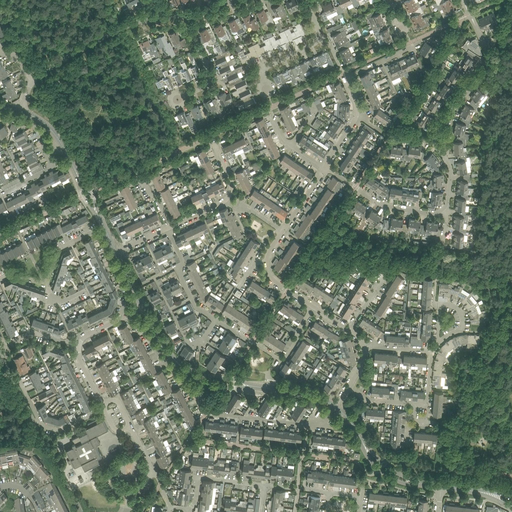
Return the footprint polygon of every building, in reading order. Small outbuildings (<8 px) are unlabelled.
[(140,0),(140,1),(139,0),(125,0),(129,6),(128,7),(128,8),(124,9),(127,16),(134,12),(133,11),(134,10),(137,9),(143,6),(140,0)] [(291,0),(286,3),(290,13),(294,11),(293,9),(300,6),(298,4),(296,0),(291,0)] [(347,6),(344,0),(338,0),(341,5),(338,6),(341,13),(344,11),(342,8),(347,6)] [(452,4),(451,1),(450,1),(449,0),(448,0),(444,2),(443,0),(441,0),(436,2),(438,6),(437,6),(439,10),(443,9),(452,4)] [(416,3),(406,7),(407,11),(408,10),(409,12),(414,10),(415,12),(422,9),(418,1),(416,3)] [(332,2),(327,4),(331,13),(336,11),(338,14),(341,13),(338,6),(335,8),(332,2)] [(287,15),(284,8),(282,3),(278,5),(279,6),(272,9),(276,17),(279,15),(281,18),(287,15)] [(331,13),(327,4),(322,7),(325,13),(322,14),(325,20),(328,19),(326,15),(331,13)] [(454,8),(452,4),(443,9),(444,12),(441,13),(444,18),(451,15),(451,14),(450,15),(449,12),(454,10),(453,8),(454,8)] [(274,23),(270,14),(267,16),(264,9),(257,13),(261,22),(265,20),(267,26),(274,23)] [(421,14),(424,13),(422,9),(415,12),(417,15),(411,17),(412,19),(411,20),(413,23),(423,18),(421,14)] [(500,19),(498,14),(495,15),(494,12),(489,15),(492,23),(498,21),(497,20),(500,19)] [(382,18),(380,13),(374,16),(373,13),(368,15),(366,16),(370,24),(382,18)] [(243,23),(242,23),(245,29),(247,28),(247,27),(250,25),(253,30),(259,27),(256,19),(255,18),(252,19),(249,14),(243,18),(245,22),(243,23)] [(492,23),(489,15),(484,17),(488,25),(489,29),(494,27),(492,23)] [(429,25),(428,21),(425,17),(413,23),(415,26),(416,28),(421,25),(423,28),(422,28),(429,25)] [(488,25),(484,17),(479,19),(481,25),(479,26),(481,29),(488,25)] [(379,26),(385,23),(382,18),(370,24),(374,32),(380,29),(379,26)] [(235,19),(228,22),(231,27),(233,32),(232,32),(233,34),(235,34),(238,33),(238,35),(245,32),(244,28),(241,24),(238,25),(235,19)] [(300,23),(295,25),(297,30),(294,31),(300,42),(303,41),(301,37),(300,38),(300,36),(305,34),(300,23)] [(229,33),(227,29),(224,30),(221,24),(214,27),(219,37),(220,40),(224,39),(225,41),(228,39),(228,40),(232,38),(229,33)] [(338,33),(332,35),(334,41),(344,36),(346,35),(344,30),(345,30),(343,27),(341,28),(337,30),(338,33)] [(291,32),(289,28),(284,30),(289,41),(294,39),(295,40),(296,44),(300,42),(294,31),(291,32)] [(199,37),(204,48),(204,47),(202,43),(208,40),(210,44),(216,41),(213,34),(209,35),(207,29),(200,32),(201,36),(199,37)] [(382,32),(380,29),(374,32),(375,35),(379,33),(381,38),(390,34),(387,29),(382,32)] [(289,41),(284,30),(279,33),(281,37),(279,38),(284,50),(287,48),(285,45),(284,44),(289,41)] [(187,44),(184,38),(180,40),(176,31),(169,34),(171,38),(174,44),(175,47),(180,45),(181,46),(184,45),(187,44)] [(284,50),(279,38),(276,40),(274,35),(273,36),(271,32),(267,34),(269,38),(274,48),(279,46),(280,47),(279,48),(281,51),(284,50)] [(392,39),(390,34),(381,38),(383,43),(380,45),(381,48),(388,45),(387,42),(392,39)] [(156,43),(158,48),(165,46),(169,54),(170,53),(172,57),(176,55),(174,52),(172,46),(170,42),(168,43),(164,35),(161,37),(161,36),(155,39),(157,43),(156,43)] [(344,36),(334,41),(337,46),(343,43),(344,46),(351,43),(349,40),(346,41),(344,36)] [(266,44),(263,46),(268,57),(271,56),(270,52),(269,52),(269,51),(274,48),(269,38),(264,40),(266,44)] [(470,42),(468,45),(467,44),(466,44),(465,44),(464,45),(463,45),(462,47),(468,50),(467,52),(468,52),(474,56),(475,53),(480,57),(481,56),(480,56),(481,54),(482,54),(479,46),(478,46),(477,45),(478,44),(476,39),(475,39),(472,41),(471,40),(470,42)] [(159,55),(156,49),(154,44),(151,46),(148,40),(143,43),(143,42),(139,44),(141,47),(141,46),(145,54),(147,54),(150,53),(151,55),(154,53),(156,57),(159,55)] [(425,42),(423,47),(430,52),(434,45),(427,41),(426,42),(425,42)] [(268,57),(263,46),(260,47),(258,43),(253,45),(258,56),(263,53),(264,55),(263,55),(265,59),(268,57)] [(345,49),(339,51),(342,57),(351,52),(349,47),(352,46),(351,43),(344,46),(345,49)] [(258,56),(253,45),(248,47),(250,52),(247,53),(253,64),(256,63),(254,59),(254,60),(253,58),(258,56)] [(433,53),(430,52),(423,47),(420,51),(425,54),(424,56),(426,58),(427,56),(431,58),(433,53)] [(231,60),(229,55),(230,54),(230,53),(229,50),(223,52),(219,54),(216,56),(217,59),(215,60),(218,66),(220,65),(228,61),(231,60)] [(253,64),(247,53),(245,54),(242,50),(241,50),(237,52),(242,63),(248,61),(248,62),(249,66),(253,64)] [(325,54),(324,53),(324,52),(323,52),(322,52),(322,53),(322,54),(318,56),(318,57),(322,65),(327,62),(329,65),(330,67),(334,65),(327,51),(327,53),(325,54)] [(358,59),(357,56),(353,57),(351,52),(342,57),(344,62),(350,59),(352,62),(358,59)] [(476,61),(472,59),(474,56),(468,52),(466,55),(468,56),(464,61),(473,66),(476,61)] [(415,53),(410,56),(414,65),(418,63),(423,73),(426,69),(423,65),(420,57),(417,58),(415,53)] [(318,57),(316,58),(315,57),(315,56),(314,56),(313,56),(313,57),(313,58),(309,60),(309,61),(313,69),(318,66),(320,70),(321,71),(325,70),(322,65),(318,57)] [(406,63),(404,64),(407,70),(410,69),(409,67),(414,65),(410,56),(404,58),(406,63)] [(202,74),(194,58),(191,60),(194,66),(191,68),(191,67),(188,68),(187,68),(190,74),(195,72),(197,76),(201,75),(202,74)] [(232,70),(230,66),(234,64),(235,62),(233,59),(231,60),(228,61),(220,65),(222,68),(219,69),(222,75),(228,72),(232,70)] [(473,66),(464,61),(462,59),(459,64),(457,62),(455,65),(461,69),(463,66),(470,71),(473,66)] [(309,61),(307,62),(306,61),(306,60),(305,60),(304,61),(304,62),(300,64),(300,65),(304,73),(309,71),(311,74),(312,76),(316,74),(313,69),(309,61)] [(399,61),(394,63),(399,74),(403,72),(405,77),(407,77),(409,76),(407,70),(404,64),(401,65),(399,61)] [(192,78),(190,74),(187,68),(188,68),(185,62),(181,64),(183,68),(179,70),(180,71),(178,72),(181,78),(185,76),(187,80),(192,79),(192,78)] [(399,74),(394,63),(388,66),(390,70),(388,72),(392,80),(400,77),(399,74)] [(300,65),(298,67),(297,65),(296,65),(295,65),(295,66),(291,68),(291,70),(295,77),(300,75),(302,78),(303,80),(307,78),(304,73),(300,65)] [(459,71),(461,69),(455,65),(453,68),(455,69),(452,73),(460,79),(463,74),(459,71)] [(183,82),(181,78),(178,72),(176,66),(172,68),(174,71),(171,72),(171,73),(168,74),(172,82),(176,80),(178,84),(182,83),(183,83),(183,82)] [(240,78),(238,73),(242,71),(242,69),(241,66),(236,68),(232,70),(228,72),(229,75),(227,76),(230,82),(240,78)] [(8,71),(7,71),(6,69),(0,72),(0,81),(2,80),(7,78),(6,76),(8,75),(8,74),(9,73),(8,71)] [(291,70),(289,71),(288,70),(288,69),(287,69),(286,69),(286,70),(286,71),(282,73),(282,74),(286,82),(291,79),(293,82),(294,84),(298,82),(295,77),(291,70)] [(366,74),(360,76),(363,82),(372,77),(375,76),(372,69),(365,72),(366,74)] [(174,86),(172,82),(168,74),(166,70),(163,72),(166,78),(163,80),(163,79),(160,80),(162,86),(164,85),(166,90),(173,86),(173,87),(174,86)] [(282,74),(280,75),(279,74),(279,73),(278,73),(277,74),(277,75),(273,77),(277,86),(282,83),(284,87),(285,88),(288,87),(286,82),(282,74)] [(457,84),(460,79),(452,73),(449,78),(447,77),(446,80),(451,84),(453,81),(457,84)] [(245,87),(248,85),(245,79),(242,80),(241,77),(240,78),(230,82),(228,83),(229,87),(231,87),(235,85),(238,90),(245,86),(245,87)] [(365,87),(374,82),(372,77),(363,82),(365,87)] [(13,84),(10,79),(8,80),(7,78),(2,80),(3,83),(5,88),(13,84)] [(450,86),(451,84),(446,80),(444,83),(445,84),(442,88),(451,94),(454,89),(450,86)] [(342,87),(340,82),(337,83),(336,81),(329,84),(333,91),(342,87)] [(367,92),(377,88),(374,82),(365,87),(367,92)] [(15,89),(13,84),(5,88),(7,93),(15,89)] [(252,94),(250,89),(249,88),(246,89),(245,87),(245,86),(238,90),(232,92),(234,96),(235,96),(240,94),(242,99),(249,95),(249,96),(252,94)] [(491,91),(485,86),(482,91),(478,88),(474,92),(482,99),(485,94),(487,95),(491,91)] [(344,92),(342,87),(333,91),(335,97),(344,92)] [(379,93),(377,88),(367,92),(370,97),(376,94),(379,93)] [(447,99),(451,94),(442,88),(439,93),(436,91),(434,94),(440,98),(442,95),(447,99)] [(17,94),(15,89),(7,93),(2,95),(2,98),(9,98),(10,98),(17,94)] [(226,95),(226,93),(225,92),(217,96),(219,100),(222,105),(231,100),(233,103),(234,103),(233,100),(230,93),(229,93),(230,93),(226,95)] [(320,99),(318,96),(314,98),(312,92),(308,94),(310,98),(313,99),(314,101),(320,99)] [(347,98),(344,92),(335,97),(338,102),(345,98),(347,98)] [(482,99),(474,92),(470,97),(474,100),(472,103),(477,107),(480,104),(478,103),(482,99)] [(438,100),(440,98),(434,94),(433,93),(428,100),(439,108),(443,103),(438,100)] [(379,99),(376,94),(370,97),(367,98),(369,103),(379,99)] [(256,103),(254,99),(253,97),(251,98),(249,96),(249,95),(242,99),(236,101),(238,105),(240,105),(244,103),(246,108),(256,103)] [(346,101),(345,98),(338,102),(337,109),(339,110),(350,110),(350,104),(346,104),(346,101)] [(224,117),(220,107),(218,104),(216,100),(213,101),(212,100),(211,100),(210,99),(204,102),(207,110),(210,108),(211,111),(216,109),(220,119),(224,117)] [(381,105),(379,99),(369,103),(372,109),(377,106),(378,106),(381,105)] [(436,113),(439,108),(428,100),(423,108),(425,109),(430,112),(432,110),(436,113)] [(475,112),(477,107),(472,103),(470,106),(465,104),(462,109),(472,114),(473,111),(475,112)] [(282,114),(291,110),(289,104),(280,109),(282,114)] [(209,120),(204,109),(202,105),(198,106),(198,105),(195,106),(190,108),(192,113),(195,118),(202,115),(204,119),(206,118),(207,121),(209,120)] [(378,120),(384,112),(379,108),(378,106),(377,106),(372,109),(370,110),(372,113),(375,115),(373,117),(378,120)] [(349,116),(350,110),(339,110),(337,109),(336,117),(343,121),(345,119),(345,116),(349,116)] [(429,115),(430,112),(425,109),(423,112),(422,111),(419,115),(421,117),(430,123),(433,118),(429,115)] [(470,117),(472,114),(462,109),(460,114),(465,117),(463,120),(469,122),(471,120),(469,119),(470,117)] [(291,116),(294,115),(291,110),(282,114),(285,119),(291,116)] [(184,111),(177,115),(179,119),(180,121),(178,122),(180,125),(188,122),(192,132),(197,130),(190,114),(186,115),(184,111)] [(383,123),(388,115),(384,112),(378,120),(383,123)] [(391,126),(395,120),(398,112),(397,112),(393,118),(388,115),(383,123),(387,127),(389,125),(391,126)] [(343,121),(336,117),(333,114),(329,119),(333,122),(342,127),(345,123),(343,121)] [(294,121),(291,116),(285,119),(282,120),(284,126),(294,121)] [(427,127),(430,123),(421,117),(418,122),(413,118),(411,121),(415,124),(421,127),(422,125),(427,127)] [(255,121),(258,126),(258,127),(266,123),(263,118),(255,121)] [(465,130),(466,124),(469,125),(469,122),(463,120),(462,123),(456,122),(455,128),(465,130)] [(299,129),(297,126),(296,127),(294,121),(284,126),(287,131),(291,129),(293,132),(299,129)] [(338,132),(342,127),(333,122),(330,126),(338,132)] [(268,128),(266,123),(258,127),(260,132),(268,128)] [(1,125),(0,125),(0,129),(3,136),(8,133),(6,129),(4,125),(2,126),(1,125)] [(335,137),(338,132),(330,126),(325,134),(330,137),(332,135),(335,137)] [(366,129),(363,127),(360,132),(369,138),(371,138),(372,138),(373,137),(373,136),(372,135),(372,134),(374,131),(367,126),(366,129)] [(270,134),(268,128),(260,132),(263,137),(270,134)] [(469,134),(464,133),(465,130),(455,128),(454,133),(459,135),(458,138),(465,139),(468,139),(469,134)] [(23,132),(12,137),(15,142),(27,136),(26,133),(24,133),(23,132)] [(369,138),(360,132),(356,137),(365,142),(368,138),(369,138)] [(273,139),(270,134),(263,137),(265,142),(273,139)] [(303,146),(309,137),(304,134),(298,142),(303,146)] [(313,140),(313,141),(315,138),(310,135),(309,137),(303,146),(308,149),(313,140)] [(15,142),(14,142),(17,147),(21,145),(28,141),(27,140),(29,139),(27,136),(15,142)] [(247,139),(245,140),(244,137),(239,140),(242,147),(243,148),(244,151),(251,148),(247,139)] [(365,142),(356,137),(353,141),(362,147),(365,142)] [(463,148),(463,142),(465,142),(465,139),(458,138),(458,142),(453,142),(453,148),(463,148)] [(275,144),(273,139),(265,142),(268,147),(275,144)] [(30,142),(29,140),(28,141),(21,145),(24,149),(34,145),(32,141),(30,142)] [(242,147),(239,140),(234,142),(237,150),(242,147)] [(312,152),(318,144),(313,141),(313,140),(308,149),(312,152)] [(362,147),(353,141),(350,146),(359,152),(362,147)] [(237,150),(234,142),(228,144),(232,152),(237,150)] [(228,144),(223,147),(227,155),(225,155),(227,160),(234,157),(234,156),(232,153),(232,152),(228,144)] [(270,153),(278,149),(275,144),(268,147),(269,151),(270,153)] [(317,155),(323,147),(318,144),(312,152),(317,155)] [(396,155),(397,145),(392,144),(391,146),(388,146),(387,157),(390,157),(390,154),(396,155)] [(414,156),(415,145),(410,144),(409,149),(406,149),(405,151),(405,156),(406,157),(410,160),(412,157),(413,158),(413,157),(414,156)] [(35,148),(34,145),(24,149),(26,154),(25,155),(33,151),(34,150),(33,148),(35,148)] [(396,155),(395,159),(403,160),(404,158),(405,156),(405,151),(402,151),(403,146),(397,145),(396,155)] [(415,145),(414,156),(419,156),(419,158),(421,159),(425,152),(420,151),(421,146),(415,145)] [(359,152),(350,146),(347,151),(349,153),(349,152),(355,156),(359,152)] [(328,150),(323,147),(317,155),(322,159),(328,150)] [(205,148),(197,152),(199,157),(207,154),(205,148)] [(463,153),(463,148),(453,148),(453,154),(459,154),(460,158),(466,157),(466,153),(463,153)] [(280,154),(278,149),(270,153),(271,154),(272,158),(280,154)] [(27,160),(37,155),(35,152),(34,153),(33,151),(25,155),(27,160)] [(349,152),(349,153),(346,157),(355,163),(358,158),(355,156),(349,152)] [(428,156),(425,152),(421,159),(423,161),(425,160),(428,164),(436,157),(432,153),(428,156)] [(209,159),(207,154),(199,157),(202,162),(209,159)] [(285,165),(290,158),(285,154),(280,161),(285,165)] [(38,158),(37,155),(27,160),(29,165),(38,161),(37,159),(38,158)] [(355,163),(346,157),(343,162),(351,168),(355,163)] [(440,162),(436,157),(428,164),(426,165),(428,169),(429,170),(430,169),(431,172),(439,169),(436,165),(440,162)] [(467,161),(466,157),(460,158),(460,162),(455,162),(456,168),(466,166),(465,161),(467,161)] [(290,168),(294,161),(290,158),(285,165),(290,168)] [(212,164),(209,159),(202,162),(204,168),(212,164)] [(38,162),(38,161),(29,165),(32,170),(42,165),(40,162),(38,162)] [(257,161),(252,164),(255,170),(260,167),(257,161)] [(294,171),(299,164),(294,161),(290,168),(294,171)] [(351,168),(343,162),(340,167),(348,172),(351,168)] [(214,169),(212,164),(204,168),(207,173),(214,169)] [(299,174),(304,167),(299,164),(294,171),(299,174)] [(470,177),(469,172),(471,171),(470,166),(466,166),(456,168),(457,174),(463,173),(463,177),(470,177)] [(245,168),(236,172),(238,178),(246,174),(247,174),(250,172),(248,167),(245,169),(245,168)] [(304,178),(309,171),(304,167),(299,174),(304,178)] [(439,174),(439,169),(431,172),(432,174),(434,174),(433,180),(444,180),(444,174),(439,174)] [(61,179),(57,171),(54,172),(53,170),(51,171),(56,181),(61,179)] [(59,170),(57,171),(61,179),(62,181),(68,178),(66,173),(65,174),(63,171),(60,172),(59,170)] [(160,175),(158,170),(150,174),(153,179),(160,175)] [(56,181),(51,171),(49,172),(50,174),(47,176),(51,183),(56,181)] [(304,178),(303,179),(301,181),(300,183),(302,184),(306,179),(309,181),(313,174),(309,171),(304,178)] [(9,181),(8,178),(7,178),(4,174),(0,175),(0,181),(3,181),(4,183),(9,181)] [(47,176),(46,174),(44,175),(45,177),(42,178),(46,186),(51,183),(47,176)] [(241,183),(249,179),(246,174),(238,178),(241,183)] [(163,180),(160,175),(153,179),(155,184),(163,180)] [(369,187),(375,179),(370,175),(364,184),(369,187)] [(329,177),(327,180),(339,188),(341,185),(342,183),(343,183),(333,177),(331,180),(330,179),(330,178),(329,177)] [(467,187),(468,182),(470,182),(470,177),(463,177),(463,181),(458,181),(457,186),(467,187)] [(46,186),(42,178),(41,179),(42,181),(39,183),(43,191),(48,188),(46,186)] [(251,185),(249,179),(241,183),(243,188),(244,188),(247,192),(252,188),(250,185),(251,185)] [(374,190),(380,182),(375,179),(369,187),(374,190)] [(443,186),(444,180),(433,180),(430,179),(430,180),(431,180),(430,184),(429,185),(428,185),(427,187),(426,188),(431,188),(438,189),(438,186),(443,186)] [(165,186),(163,180),(155,184),(158,189),(165,186)] [(327,180),(325,183),(327,184),(328,183),(329,184),(327,187),(334,192),(335,192),(336,193),(335,192),(337,190),(337,191),(339,188),(327,180)] [(222,181),(217,183),(220,191),(225,188),(222,181)] [(43,191),(39,183),(36,184),(35,182),(33,183),(38,193),(43,191)] [(379,194),(384,185),(380,182),(374,190),(379,194)] [(38,193),(33,183),(31,184),(32,186),(29,188),(34,198),(39,195),(38,193)] [(220,191),(217,183),(211,186),(212,187),(215,193),(220,191)] [(130,189),(128,184),(120,187),(123,193),(130,189)] [(389,196),(391,189),(389,188),(384,185),(379,194),(384,197),(384,196),(389,196)] [(467,193),(467,187),(457,186),(457,192),(462,193),(461,196),(468,196),(468,193),(467,193)] [(169,187),(165,189),(161,191),(163,196),(171,192),(169,187)] [(212,187),(207,189),(210,197),(216,194),(215,193),(212,187)] [(327,187),(324,190),(326,191),(325,192),(331,197),(332,197),(335,192),(334,192),(327,187)] [(34,198),(29,188),(27,188),(28,191),(25,192),(29,200),(34,198)] [(254,199),(259,192),(254,189),(254,190),(252,188),(247,192),(250,195),(250,196),(254,199)] [(438,192),(438,189),(431,188),(431,192),(433,192),(432,197),(442,199),(443,193),(438,192)] [(133,194),(130,189),(123,193),(125,198),(133,194)] [(210,197),(207,189),(202,191),(205,199),(210,197)] [(413,191),(412,201),(417,202),(418,197),(421,198),(422,191),(419,190),(419,192),(413,191)] [(29,200),(25,192),(22,194),(21,191),(19,192),(24,202),(29,200)] [(205,199),(202,191),(196,194),(200,202),(205,199)] [(24,202),(19,192),(18,193),(19,195),(16,197),(20,205),(24,202)] [(173,198),(171,192),(163,196),(166,201),(173,198)] [(259,202),(264,195),(259,192),(254,199),(259,202)] [(323,193),(320,196),(328,201),(329,201),(332,197),(331,197),(325,192),(324,194),(323,193)] [(135,199),(133,194),(125,198),(128,203),(135,199)] [(200,202),(196,194),(191,196),(195,204),(200,202)] [(264,206),(269,199),(264,195),(259,202),(264,206)] [(20,205),(16,197),(13,199),(11,196),(10,197),(15,207),(20,205)] [(320,196),(318,199),(320,200),(319,201),(325,206),(326,206),(329,201),(328,201),(320,196)] [(465,205),(466,200),(467,200),(468,196),(461,196),(461,199),(456,198),(455,204),(465,205)] [(15,207),(10,197),(8,198),(9,200),(6,202),(10,210),(15,207)] [(441,204),(442,199),(432,197),(431,203),(430,203),(428,203),(428,206),(436,207),(437,204),(441,204)] [(168,206),(176,203),(173,198),(166,201),(168,206)] [(138,205),(135,199),(128,203),(130,208),(138,205)] [(269,209),(273,202),(269,199),(264,206),(269,209)] [(356,211),(362,203),(357,199),(354,204),(352,202),(348,208),(346,212),(348,214),(351,210),(352,211),(353,209),(356,211)] [(316,202),(314,205),(322,210),(323,210),(326,206),(325,206),(319,201),(318,203),(316,202)] [(273,212),(278,205),(273,202),(269,209),(273,212)] [(178,208),(176,203),(168,206),(171,212),(178,208)] [(364,211),(367,206),(362,203),(356,211),(354,214),(359,217),(360,216),(362,218),(366,212),(364,211)] [(75,204),(66,209),(68,214),(77,209),(75,204)] [(466,214),(466,211),(465,211),(465,205),(455,204),(455,210),(460,210),(459,213),(466,214)] [(278,215),(283,208),(278,205),(273,212),(278,215)] [(314,205),(312,208),(314,209),(313,210),(319,214),(320,215),(323,210),(322,210),(314,205)] [(181,213),(179,209),(178,208),(171,212),(173,217),(181,213)] [(228,211),(227,208),(216,213),(218,218),(220,217),(231,212),(230,210),(228,211)] [(283,219),(288,212),(283,208),(278,215),(283,219)] [(371,221),(377,213),(372,209),(369,214),(366,212),(362,218),(367,221),(368,219),(371,221)] [(84,210),(82,211),(83,215),(81,216),(85,223),(90,221),(84,210)] [(310,211),(308,214),(316,219),(317,219),(320,215),(319,214),(313,210),(312,212),(310,211)] [(236,216),(235,214),(233,215),(231,212),(220,217),(223,222),(226,221),(236,216)] [(160,221),(157,213),(152,216),(155,223),(160,221)] [(381,216),(377,213),(371,221),(369,224),(373,227),(374,226),(377,228),(377,227),(381,222),(378,220),(381,216)] [(468,223),(469,214),(466,214),(459,213),(459,216),(454,216),(453,222),(463,223),(463,222),(468,223)] [(85,223),(81,216),(79,218),(77,214),(74,215),(80,226),(85,223)] [(304,214),(302,217),(314,225),(316,222),(315,222),(317,220),(318,220),(317,219),(316,219),(308,214),(306,217),(305,216),(305,215),(304,214)] [(80,226),(74,215),(72,216),(74,220),(71,221),(75,228),(80,226)] [(155,223),(152,216),(150,217),(146,218),(150,226),(155,223)] [(235,219),(237,218),(236,216),(226,221),(229,226),(236,222),(235,219)] [(302,217),(300,219),(302,220),(303,220),(304,221),(302,224),(310,229),(311,227),(312,228),(314,225),(302,217)] [(396,228),(397,218),(391,217),(391,222),(388,222),(387,228),(390,229),(390,230),(395,231),(395,228),(396,228)] [(150,226),(146,218),(142,220),(141,220),(144,227),(144,228),(150,226)] [(397,218),(396,228),(401,229),(401,231),(404,231),(405,225),(402,224),(403,219),(397,218)] [(405,225),(404,231),(407,232),(408,228),(413,229),(415,219),(409,218),(408,225),(405,225)] [(69,222),(67,219),(65,220),(70,231),(75,228),(71,221),(69,222)] [(141,220),(142,220),(141,219),(136,222),(139,229),(144,227),(141,220)] [(421,220),(415,219),(413,229),(414,229),(413,233),(418,234),(419,232),(422,232),(423,226),(420,225),(421,220)] [(70,231),(65,220),(62,221),(64,225),(62,226),(64,231),(65,233),(70,231)] [(209,230),(206,225),(204,220),(202,221),(203,223),(200,224),(204,232),(209,230)] [(431,232),(433,222),(427,221),(426,226),(423,226),(422,232),(425,233),(425,235),(430,236),(431,232)] [(433,222),(431,232),(437,233),(436,235),(439,235),(440,233),(440,229),(437,228),(438,223),(437,222),(436,221),(435,221),(434,221),(433,222)] [(139,229),(136,222),(130,224),(134,232),(139,229)] [(241,227),(240,224),(238,225),(236,222),(229,226),(231,231),(241,227)] [(463,228),(463,223),(453,222),(453,227),(460,228),(459,231),(466,232),(466,229),(463,228)] [(61,233),(64,231),(62,226),(60,224),(57,225),(52,227),(56,235),(61,233)] [(124,224),(119,227),(123,237),(129,234),(125,227),(124,224)] [(134,232),(130,224),(125,227),(129,234),(134,232)] [(204,232),(200,224),(197,226),(196,224),(194,225),(198,235),(204,232)] [(297,224),(295,227),(308,235),(310,232),(309,231),(310,230),(311,230),(310,229),(302,224),(300,227),(299,226),(298,225),(297,224)] [(198,235),(194,225),(192,226),(193,228),(190,229),(195,241),(200,239),(198,235)] [(56,235),(52,227),(47,230),(51,238),(56,235)] [(240,230),(242,229),(241,227),(231,231),(233,236),(241,233),(240,230)] [(295,227),(293,229),(295,230),(296,230),(297,231),(295,234),(304,240),(304,239),(305,237),(306,238),(308,235),(295,227)] [(193,237),(190,229),(187,231),(186,229),(184,230),(188,239),(193,237)] [(51,238),(47,230),(42,232),(46,241),(51,238)] [(190,243),(188,239),(184,230),(181,231),(182,233),(179,234),(183,242),(185,246),(190,243)] [(465,235),(466,232),(459,231),(459,234),(454,234),(453,239),(463,240),(464,235),(465,235)] [(46,241),(42,232),(37,235),(41,243),(46,241)] [(178,237),(175,239),(180,249),(185,247),(185,246),(183,242),(179,234),(177,235),(178,237)] [(41,243),(37,235),(31,238),(36,246),(41,243)] [(164,253),(172,249),(170,244),(172,243),(169,238),(168,239),(167,236),(162,238),(163,242),(165,241),(167,245),(162,248),(164,253)] [(36,246),(31,238),(26,240),(30,248),(36,246)] [(83,243),(84,245),(86,244),(87,247),(94,243),(92,238),(83,243)] [(259,246),(260,244),(252,238),(248,243),(255,248),(257,245),(259,246)] [(463,246),(463,240),(453,239),(453,245),(458,246),(457,249),(464,249),(464,246),(463,246)] [(293,240),(291,243),(292,244),(291,245),(298,250),(301,245),(293,240)] [(20,253),(16,245),(15,242),(10,245),(11,248),(15,256),(20,253)] [(26,250),(22,242),(16,245),(20,253),(26,250)] [(154,252),(156,257),(164,253),(162,248),(157,250),(153,242),(149,244),(153,253),(154,252)] [(96,248),(94,243),(87,247),(88,249),(87,250),(88,252),(96,248)] [(254,251),(255,248),(248,243),(245,248),(254,254),(255,252),(254,251)] [(298,250),(291,245),(290,247),(289,246),(287,249),(295,254),(298,250)] [(15,256),(11,248),(6,250),(10,258),(15,256)] [(75,254),(75,252),(72,248),(67,250),(68,251),(63,254),(68,258),(72,257),(73,258),(76,256),(75,254)] [(99,253),(96,248),(88,252),(89,255),(91,254),(92,256),(92,257),(99,253)] [(254,254),(245,248),(242,253),(249,257),(251,255),(253,256),(254,254)] [(175,253),(172,249),(164,253),(167,257),(172,255),(177,263),(180,262),(176,253),(175,253)] [(287,249),(285,252),(286,253),(285,254),(292,259),(295,254),(287,249)] [(10,258),(6,250),(1,253),(5,261),(10,258)] [(100,255),(99,253),(92,257),(92,256),(91,257),(92,259),(91,260),(92,263),(100,258),(99,255),(100,255)] [(159,261),(167,257),(164,253),(156,257),(159,261)] [(247,260),(249,257),(242,253),(239,258),(248,263),(249,261),(247,260)] [(66,264),(68,258),(63,254),(61,259),(60,259),(59,261),(66,264)] [(150,254),(142,258),(144,263),(152,259),(150,254)] [(188,254),(183,256),(186,262),(191,260),(190,258),(188,254)] [(283,255),(281,258),(289,263),(292,259),(285,254),(284,256),(283,255)] [(96,267),(104,263),(103,261),(102,261),(100,258),(92,263),(93,265),(95,264),(96,267)] [(144,263),(142,258),(136,261),(135,258),(131,260),(133,263),(134,262),(136,267),(144,263)] [(248,263),(239,258),(236,262),(243,267),(245,264),(247,265),(248,263)] [(276,258),(274,261),(287,269),(289,266),(288,266),(289,264),(290,264),(289,263),(281,258),(279,261),(278,260),(278,259),(276,258)] [(158,268),(157,265),(155,263),(154,264),(152,259),(144,263),(146,268),(147,268),(148,270),(153,268),(154,270),(158,268)] [(197,265),(195,260),(187,264),(189,267),(187,268),(188,270),(195,266),(196,266),(197,265)] [(233,260),(230,265),(232,267),(242,273),(243,271),(241,270),(243,267),(236,262),(233,260)] [(69,265),(67,264),(66,264),(59,261),(58,263),(59,264),(58,267),(67,270),(68,267),(69,265)] [(274,261),(272,263),(274,264),(275,264),(276,265),(274,268),(283,274),(283,273),(284,271),(285,272),(287,269),(274,261)] [(104,265),(104,263),(96,267),(97,269),(96,270),(97,272),(105,268),(104,265)] [(146,268),(144,263),(136,267),(138,271),(137,272),(143,283),(148,281),(146,278),(145,279),(141,270),(146,268)] [(198,271),(196,266),(195,266),(188,270),(190,273),(188,274),(189,276),(198,271)] [(73,272),(67,270),(58,267),(57,270),(56,270),(56,272),(65,275),(71,277),(73,272)] [(232,267),(229,271),(232,273),(231,273),(235,275),(233,278),(239,281),(242,277),(240,276),(241,274),(242,273),(232,267)] [(107,271),(105,268),(97,272),(98,275),(99,274),(101,276),(108,272),(107,270),(107,271)] [(198,271),(189,276),(190,278),(192,277),(193,280),(201,276),(198,271)] [(371,280),(373,276),(369,274),(365,271),(362,276),(368,280),(369,279),(371,280)] [(64,277),(65,275),(56,272),(55,274),(56,274),(55,277),(64,280),(65,277),(64,277)] [(109,274),(108,272),(101,276),(102,279),(100,279),(102,282),(110,278),(109,275),(109,274)] [(404,278),(402,277),(398,274),(397,276),(395,275),(393,278),(401,283),(404,278)] [(194,286),(203,282),(201,276),(193,280),(195,283),(193,284),(194,286)] [(367,282),(368,280),(362,276),(359,280),(367,286),(369,283),(367,282)] [(301,286),(305,280),(301,277),(295,285),(299,287),(300,285),(301,286)] [(111,281),(110,278),(102,282),(103,284),(104,284),(105,286),(113,282),(112,280),(111,281)] [(172,288),(170,284),(165,286),(160,278),(157,280),(161,288),(162,288),(165,292),(172,288)] [(253,290),(257,283),(254,281),(256,279),(254,278),(248,287),(253,290)] [(401,283),(393,278),(391,281),(393,282),(392,283),(398,287),(401,283)] [(12,286),(12,279),(7,282),(6,281),(1,283),(4,290),(7,288),(7,289),(12,286)] [(180,285),(178,280),(170,284),(172,288),(180,285)] [(305,291),(310,282),(305,280),(301,286),(302,287),(301,289),(305,291)] [(365,289),(367,286),(359,280),(356,285),(363,289),(363,288),(365,289)] [(150,300),(160,295),(158,290),(159,290),(154,281),(151,282),(155,291),(147,295),(150,300)] [(60,287),(60,285),(52,282),(52,284),(51,287),(60,290),(61,288),(60,287)] [(114,284),(113,282),(105,286),(107,288),(105,289),(106,292),(115,287),(113,284),(114,284)] [(198,290),(206,287),(203,282),(194,286),(195,288),(197,287),(198,290)] [(310,292),(315,284),(314,285),(310,282),(305,291),(308,293),(309,291),(310,292)] [(449,287),(449,283),(440,282),(439,282),(438,295),(448,296),(449,287)] [(27,292),(30,284),(28,284),(25,283),(22,292),(24,293),(25,292),(27,292)] [(257,293),(263,284),(261,283),(260,285),(257,283),(253,290),(257,293)] [(398,287),(392,283),(391,285),(389,284),(387,287),(395,292),(398,287)] [(449,287),(448,296),(456,298),(459,290),(459,288),(455,287),(454,289),(451,288),(452,284),(449,283),(449,287)] [(262,296),(267,289),(264,287),(265,285),(263,284),(257,293),(256,295),(261,298),(262,296)] [(316,294),(320,287),(315,284),(310,292),(313,294),(314,293),(316,294)] [(180,290),(183,289),(180,285),(172,288),(175,293),(176,296),(182,294),(180,290)] [(362,291),(363,289),(356,285),(353,290),(361,295),(363,292),(362,291)] [(468,295),(467,295),(460,291),(462,288),(463,287),(460,286),(459,288),(459,290),(456,298),(462,302),(468,295)] [(38,296),(41,288),(38,287),(38,288),(35,287),(32,296),(35,297),(35,295),(38,296)] [(208,292),(206,287),(198,290),(200,293),(198,294),(199,296),(198,297),(200,301),(205,296),(204,294),(208,292)] [(319,298),(324,290),(320,287),(316,294),(317,294),(316,296),(319,298)] [(395,292),(387,287),(385,290),(387,291),(386,292),(393,297),(393,296),(395,292)] [(175,293),(172,288),(165,292),(167,297),(166,297),(170,306),(174,305),(169,296),(175,293)] [(116,289),(111,291),(109,292),(111,297),(119,297),(116,291),(117,291),(116,289)] [(242,292),(237,289),(234,294),(239,297),(242,292)] [(267,299),(273,290),(271,289),(269,291),(267,289),(262,296),(267,299)] [(275,292),(273,290),(267,299),(272,302),(276,295),(274,293),(275,292)] [(325,299),(329,293),(324,290),(319,298),(322,300),(323,298),(325,299)] [(359,298),(361,295),(353,290),(350,294),(357,298),(358,297),(359,298)] [(393,297),(386,292),(384,295),(385,296),(384,298),(391,302),(394,297),(393,297)] [(475,304),(474,303),(469,297),(472,295),(472,294),(470,292),(470,293),(467,295),(468,295),(462,302),(467,308),(475,304)] [(328,304),(331,300),(334,296),(329,293),(325,299),(326,300),(325,302),(328,304)] [(356,300),(357,298),(350,294),(347,299),(349,300),(355,304),(357,301),(356,300)] [(162,299),(160,295),(150,300),(152,305),(160,301),(162,305),(166,304),(165,301),(163,299),(162,299)] [(210,305),(214,298),(210,295),(208,298),(205,296),(200,301),(206,305),(207,303),(210,305)] [(117,302),(119,297),(111,297),(110,302),(117,305),(117,302)] [(219,301),(214,298),(210,305),(213,306),(211,308),(213,310),(219,301)] [(391,302),(384,298),(384,299),(382,298),(380,301),(388,307),(391,302)] [(354,305),(355,304),(349,300),(346,304),(354,309),(356,306),(354,305)] [(220,311),(224,304),(219,301),(213,310),(216,311),(217,309),(220,311)] [(388,307),(380,301),(378,304),(380,305),(379,307),(385,311),(388,307)] [(477,302),(474,303),(475,304),(467,308),(470,315),(478,313),(475,306),(478,304),(479,304),(478,301),(477,302)] [(116,307),(117,305),(110,302),(108,308),(113,312),(115,307),(116,307)] [(195,311),(194,309),(191,302),(187,304),(190,311),(185,313),(186,316),(188,320),(196,316),(194,312),(195,311)] [(284,312),(290,303),(288,302),(287,304),(284,302),(279,309),(284,312)] [(289,315),(294,308),(291,306),(292,305),(290,303),(284,312),(289,315)] [(227,316),(233,307),(228,304),(222,313),(227,316)] [(352,312),(354,309),(346,304),(343,309),(349,313),(350,311),(352,312)] [(232,319),(238,310),(233,307),(227,316),(232,319)] [(382,316),(385,311),(379,307),(378,308),(376,307),(374,311),(382,316)] [(113,312),(108,308),(103,310),(106,317),(108,316),(108,315),(113,312)] [(294,318),(300,310),(298,308),(296,310),(294,308),(289,315),(294,318)] [(106,317),(103,310),(100,311),(100,309),(97,311),(101,319),(106,317)] [(349,314),(349,313),(343,309),(340,313),(348,319),(350,315),(349,314)] [(237,322),(243,314),(238,310),(232,319),(237,322)] [(302,311),(300,310),(294,318),(299,322),(303,315),(301,313),(302,311)] [(90,320),(88,317),(88,315),(86,312),(86,311),(83,312),(81,313),(85,322),(88,321),(90,320)] [(101,319),(97,311),(95,312),(96,313),(93,314),(97,322),(101,319)] [(479,324),(479,319),(479,315),(483,315),(483,312),(481,313),(478,313),(470,315),(471,323),(479,324)] [(2,322),(9,318),(8,316),(10,315),(8,313),(0,316),(1,320),(2,322)] [(85,322),(81,313),(78,315),(79,316),(76,317),(80,325),(82,324),(85,322)] [(97,322),(93,314),(91,316),(90,314),(88,315),(88,317),(90,320),(92,324),(97,322)] [(242,326),(248,317),(243,314),(237,322),(242,326)] [(188,320),(186,316),(178,320),(181,324),(188,320)] [(199,321),(196,316),(188,320),(191,325),(192,327),(193,327),(197,325),(196,322),(199,321)] [(36,327),(40,318),(37,317),(36,319),(34,318),(31,326),(36,327)] [(80,325),(76,317),(74,319),(73,317),(71,318),(75,327),(78,325),(78,326),(80,325)] [(247,329),(253,320),(248,317),(242,326),(247,329)] [(363,328),(368,320),(363,317),(359,324),(361,325),(360,326),(363,328)] [(11,321),(9,318),(2,322),(3,324),(5,326),(4,327),(11,324),(13,322),(12,320),(11,321)] [(75,327),(71,318),(68,319),(69,321),(67,322),(71,330),(73,329),(72,328),(75,327)] [(191,325),(188,320),(181,324),(183,329),(191,325)] [(253,332),(258,323),(253,320),(247,329),(253,332)] [(368,330),(373,323),(368,320),(363,328),(366,330),(367,329),(368,330)] [(47,331),(50,322),(47,321),(47,322),(44,322),(42,329),(47,331)] [(68,331),(63,321),(59,323),(59,327),(60,334),(65,332),(66,333),(68,331)] [(316,331),(321,322),(319,321),(318,322),(315,321),(311,328),(316,331)] [(54,325),(55,324),(50,322),(47,331),(52,333),(54,325)] [(176,327),(174,322),(163,327),(166,332),(168,331),(176,327)] [(320,334),(325,327),(322,325),(323,323),(321,322),(316,331),(320,334)] [(122,323),(117,326),(121,333),(129,329),(127,324),(124,326),(122,323)] [(372,334),(377,326),(373,323),(368,330),(370,330),(369,332),(372,334)] [(6,332),(15,328),(14,325),(12,326),(11,324),(4,327),(6,332)] [(60,334),(59,327),(54,326),(54,325),(52,333),(54,333),(60,334)] [(377,326),(372,334),(375,336),(376,334),(378,335),(381,330),(382,329),(377,326)] [(178,331),(176,327),(168,331),(170,335),(178,331)] [(325,337),(331,328),(329,327),(328,329),(325,327),(320,334),(325,337)] [(16,330),(15,328),(6,332),(9,337),(16,333),(15,331),(16,330)] [(335,333),(332,331),(333,329),(331,328),(325,337),(330,340),(331,339),(333,341),(337,335),(334,333),(335,333)] [(132,334),(129,329),(121,333),(123,338),(132,334)] [(228,343),(233,335),(228,332),(229,332),(224,329),(223,331),(225,332),(225,333),(224,335),(224,336),(225,337),(223,340),(228,343)] [(265,343),(271,334),(265,331),(260,340),(265,343)] [(108,334),(103,336),(107,345),(112,342),(108,334)] [(134,339),(132,334),(123,338),(126,343),(131,341),(134,339)] [(270,346),(276,338),(271,334),(265,343),(270,346)] [(469,348),(470,334),(460,335),(462,343),(467,343),(467,347),(469,348)] [(480,335),(470,334),(469,348),(471,348),(472,343),(479,343),(480,335)] [(235,341),(237,338),(233,335),(228,343),(232,345),(234,347),(238,342),(235,341)] [(462,343),(460,335),(450,339),(457,350),(459,349),(456,345),(462,343)] [(107,345),(103,336),(98,339),(102,347),(107,345)] [(139,336),(134,339),(131,341),(134,345),(142,341),(139,336)] [(275,350),(281,341),(276,338),(270,346),(275,350)] [(102,347),(98,339),(93,341),(94,344),(98,352),(99,352),(97,349),(102,347)] [(457,350),(450,339),(442,346),(448,351),(453,348),(455,352),(457,350)] [(223,350),(228,343),(223,340),(220,344),(218,343),(217,344),(211,340),(210,343),(218,348),(219,347),(223,350)] [(310,344),(303,340),(301,342),(300,341),(298,343),(307,349),(310,344)] [(144,346),(142,341),(134,345),(136,350),(144,346)] [(280,353),(286,344),(281,341),(275,350),(280,353)] [(232,345),(228,343),(223,350),(228,353),(229,350),(231,352),(234,347),(232,345)] [(307,349),(298,343),(297,345),(299,346),(297,349),(304,354),(307,349)] [(354,343),(344,345),(340,346),(342,352),(353,349),(352,346),(354,345),(354,343)] [(98,352),(94,344),(89,346),(94,355),(98,352)] [(34,357),(29,345),(23,347),(27,357),(28,357),(28,359),(34,357)] [(216,361),(221,354),(216,351),(217,350),(209,345),(207,348),(215,353),(211,358),(216,361)] [(94,355),(89,346),(85,349),(89,357),(94,355)] [(147,351),(144,346),(136,350),(139,355),(147,351)] [(185,356),(189,349),(185,346),(182,351),(179,349),(177,352),(179,354),(179,355),(183,358),(185,356)] [(445,356),(448,351),(442,346),(436,354),(449,360),(450,358),(445,356)] [(44,348),(40,350),(41,353),(43,352),(45,356),(50,354),(50,347),(44,349),(44,348)] [(55,355),(58,348),(55,348),(50,347),(50,354),(55,355)] [(60,357),(65,352),(60,350),(60,349),(58,348),(55,355),(60,357)] [(194,352),(189,349),(185,356),(189,359),(194,352)] [(304,354),(297,349),(295,352),(293,351),(292,353),(301,359),(304,354)] [(353,349),(342,352),(343,357),(357,354),(356,351),(354,352),(353,349)] [(149,356),(147,351),(139,355),(141,360),(149,356)] [(68,357),(65,352),(60,357),(63,362),(70,359),(69,357),(68,357)] [(371,357),(371,365),(379,366),(381,353),(375,352),(374,357),(371,357)] [(301,359),(292,353),(291,355),(293,356),(291,359),(298,363),(301,359)] [(224,359),(225,357),(221,354),(216,361),(220,364),(224,359)] [(357,356),(357,354),(343,357),(344,360),(347,359),(348,362),(349,365),(356,363),(355,360),(356,360),(355,357),(357,356)] [(400,363),(400,358),(397,357),(398,354),(392,354),(391,367),(393,367),(394,363),(397,363),(400,363)] [(448,362),(449,360),(436,354),(434,365),(442,365),(444,360),(448,362)] [(23,355),(19,356),(14,358),(21,374),(26,372),(27,372),(31,370),(29,365),(28,366),(23,355)] [(408,368),(410,355),(404,355),(403,358),(400,358),(400,363),(406,364),(406,368),(408,368)] [(152,361),(149,356),(141,360),(143,365),(152,361)] [(211,369),(216,361),(211,358),(207,366),(211,369)] [(71,361),(70,359),(63,362),(62,363),(63,365),(61,366),(63,368),(71,364),(70,361),(71,361)] [(298,363),(291,359),(289,361),(287,360),(286,362),(293,367),(295,368),(298,363)] [(154,365),(152,361),(143,365),(146,370),(154,365)] [(215,371),(218,367),(220,364),(216,361),(211,369),(215,371)] [(99,371),(107,367),(105,362),(97,366),(99,371)] [(293,367),(286,362),(284,365),(282,364),(281,366),(290,372),(293,367)] [(66,372),(74,369),(73,367),(71,364),(63,368),(60,370),(62,374),(66,372)] [(157,370),(154,365),(146,370),(148,375),(157,370)] [(347,369),(340,365),(339,367),(335,365),(333,367),(334,368),(346,375),(347,373),(345,372),(347,369)] [(442,372),(442,365),(434,365),(433,374),(446,375),(446,373),(442,372)] [(290,372),(281,366),(280,368),(281,369),(280,372),(287,377),(290,372)] [(101,376),(110,372),(107,367),(99,371),(101,376)] [(346,375),(334,368),(331,373),(334,374),(341,379),(343,376),(345,377),(346,375)] [(75,370),(74,369),(66,372),(68,375),(66,376),(67,378),(76,374),(74,371),(75,370)] [(32,372),(28,374),(29,376),(30,376),(31,379),(40,374),(39,372),(37,373),(36,370),(32,372)] [(162,370),(158,372),(154,374),(156,379),(165,375),(162,370)] [(104,381),(112,376),(110,372),(101,376),(104,381)] [(41,380),(44,378),(42,373),(40,374),(31,379),(33,382),(32,382),(33,384),(41,380)] [(71,382),(79,378),(78,376),(77,377),(76,374),(67,378),(65,379),(66,382),(70,380),(71,382)] [(339,382),(341,379),(334,374),(331,379),(340,385),(341,383),(339,382)] [(446,378),(446,375),(433,374),(432,384),(437,384),(436,387),(443,388),(443,385),(441,385),(441,377),(446,378)] [(167,380),(165,375),(156,379),(159,384),(167,380)] [(106,385),(115,381),(112,376),(104,381),(106,385)] [(80,380),(79,378),(71,382),(72,384),(71,385),(72,388),(81,383),(79,380),(80,380)] [(340,385),(331,379),(328,384),(335,389),(337,386),(339,387),(340,385)] [(36,388),(45,384),(43,382),(42,382),(41,380),(33,384),(34,386),(35,385),(36,388)] [(170,384),(167,380),(159,384),(161,389),(170,384)] [(109,390),(117,386),(115,381),(106,385),(109,390)] [(377,395),(378,382),(376,382),(375,386),(372,386),(372,382),(369,381),(368,390),(371,390),(371,394),(377,395)] [(38,395),(41,401),(49,397),(58,392),(53,383),(49,385),(51,388),(38,395)] [(82,386),(81,383),(72,388),(73,390),(75,389),(76,392),(84,388),(83,386),(82,386)] [(328,384),(326,383),(323,388),(330,392),(332,389),(334,391),(335,389),(328,384)] [(394,392),(397,392),(398,384),(395,384),(392,383),(389,383),(388,396),(394,396),(394,392)] [(172,389),(170,384),(161,389),(164,394),(172,389)] [(117,386),(109,390),(111,395),(122,390),(119,385),(117,386)] [(131,387),(120,393),(123,398),(131,394),(134,392),(131,387)] [(77,397),(86,393),(84,390),(85,390),(84,388),(76,392),(77,394),(76,395),(72,397),(73,399),(77,397)] [(180,388),(171,392),(174,397),(182,393),(180,388)] [(87,396),(86,393),(77,397),(78,400),(80,399),(81,401),(80,402),(88,398),(89,398),(88,396),(87,396)] [(185,398),(182,393),(174,397),(176,402),(185,398)] [(125,403),(133,399),(131,394),(123,398),(125,403)] [(228,397),(232,399),(239,404),(242,399),(235,394),(233,397),(230,395),(228,397)] [(91,403),(88,398),(80,402),(81,404),(82,404),(84,406),(91,403)] [(176,402),(173,404),(175,408),(179,407),(187,403),(185,398),(176,402)] [(260,401),(264,403),(272,408),(275,403),(267,398),(265,401),(262,399),(260,401)] [(127,408),(136,404),(133,399),(125,403),(127,408)] [(232,399),(230,401),(227,399),(226,401),(229,403),(237,408),(239,404),(232,399)] [(300,401),(297,406),(305,411),(307,408),(310,410),(311,408),(308,406),(300,401)] [(93,407),(91,403),(84,406),(85,408),(83,409),(85,412),(93,407)] [(189,407),(187,403),(179,407),(181,412),(189,407)] [(229,403),(227,406),(224,404),(223,406),(226,408),(234,413),(237,408),(229,403)] [(264,403),(262,405),(259,403),(257,406),(261,408),(261,407),(269,412),(272,408),(264,403)] [(45,404),(41,406),(37,408),(40,415),(41,415),(47,412),(46,410),(45,407),(47,406),(45,404)] [(130,413),(138,409),(136,404),(127,408),(130,413)] [(297,406),(294,411),(302,416),(302,415),(304,413),(307,415),(308,413),(305,411),(297,406)] [(192,412),(189,407),(181,412),(183,416),(192,412)] [(261,407),(261,408),(259,410),(256,408),(254,410),(258,412),(266,417),(269,412),(261,407)] [(137,418),(145,414),(143,409),(134,413),(137,418)] [(305,417),(302,415),(302,416),(294,411),(291,415),(299,420),(301,417),(304,419),(305,417)] [(194,417),(192,412),(183,416),(186,421),(194,417)] [(148,419),(148,418),(145,414),(137,418),(139,423),(143,421),(148,419)] [(51,424),(54,416),(49,415),(44,420),(49,422),(49,423),(51,424)] [(59,425),(59,418),(54,416),(51,424),(53,424),(54,423),(59,425)] [(67,422),(65,418),(64,416),(59,418),(59,425),(65,423),(67,422)] [(145,426),(154,422),(156,421),(153,416),(151,417),(148,418),(148,419),(143,421),(145,426)] [(197,422),(194,417),(186,421),(188,426),(197,422)] [(97,443),(98,443),(100,442),(99,439),(97,435),(108,429),(104,419),(99,421),(98,418),(91,421),(90,421),(89,422),(88,423),(89,426),(85,429),(86,431),(79,435),(72,438),(75,443),(72,444),(73,446),(66,450),(69,457),(70,459),(68,461),(69,464),(71,463),(73,467),(80,464),(82,465),(83,465),(86,471),(90,469),(91,471),(94,469),(92,466),(96,464),(97,465),(100,464),(97,458),(102,456),(97,446),(98,446),(98,445),(97,443)] [(157,420),(156,421),(154,422),(145,426),(148,431),(156,426),(159,425),(157,420)] [(150,435),(158,431),(156,426),(148,431),(150,435)] [(302,434),(297,433),(297,432),(294,432),(294,428),(292,428),(291,441),(296,441),(301,442),(302,434)] [(152,440),(161,436),(158,431),(150,435),(152,440)] [(318,444),(320,431),(316,431),(316,435),(314,434),(313,436),(310,436),(309,442),(313,443),(312,444),(318,444)] [(155,445),(163,441),(161,436),(152,440),(155,445)] [(157,450),(166,446),(163,441),(155,445),(157,450)] [(168,451),(166,446),(157,450),(160,455),(164,452),(165,453),(168,451)] [(10,456),(5,457),(7,466),(18,464),(19,464),(17,455),(14,455),(13,451),(9,452),(10,456)] [(167,457),(165,453),(164,452),(160,455),(156,456),(159,461),(167,457)] [(22,467),(25,460),(19,458),(19,457),(19,454),(17,455),(19,464),(18,464),(19,466),(22,467)] [(197,467),(198,456),(193,456),(192,461),(190,460),(190,464),(194,465),(193,467),(197,467)] [(169,462),(167,458),(167,457),(159,461),(163,469),(168,467),(166,464),(169,462)] [(27,467),(34,461),(33,459),(31,460),(31,461),(25,460),(22,467),(25,469),(28,467),(27,467)] [(44,464),(41,461),(37,464),(34,461),(27,467),(28,467),(35,475),(42,469),(40,468),(44,464)] [(231,462),(230,471),(234,472),(234,470),(238,471),(239,467),(239,462),(231,461),(231,462)] [(249,465),(249,463),(244,462),(243,467),(241,467),(240,471),(245,471),(244,473),(248,474),(249,465)] [(314,469),(314,464),(312,464),(311,470),(308,470),(308,472),(305,471),(304,478),(307,478),(307,479),(312,480),(314,471),(314,469)] [(46,474),(42,469),(35,475),(34,477),(33,477),(37,481),(38,480),(46,474)] [(50,478),(46,474),(38,480),(37,481),(34,483),(36,486),(40,482),(42,485),(50,478)] [(351,477),(350,486),(355,487),(356,481),(359,482),(359,478),(351,477)] [(44,491),(47,496),(56,491),(53,486),(44,491)] [(58,497),(56,491),(47,496),(50,501),(58,497)] [(61,502),(58,497),(50,501),(52,506),(61,502)] [(189,502),(190,499),(181,498),(181,497),(179,497),(178,503),(183,503),(183,506),(187,506),(187,502),(189,502)] [(230,509),(231,500),(231,499),(226,498),(225,501),(223,501),(222,507),(227,507),(226,509),(230,509)] [(240,511),(242,500),(240,500),(240,502),(238,503),(238,504),(236,504),(235,511),(234,511),(240,511)] [(280,503),(280,501),(272,500),(269,500),(269,503),(268,503),(267,503),(267,505),(283,508),(284,505),(281,505),(280,503)] [(64,507),(61,502),(52,506),(55,511),(64,507)]
